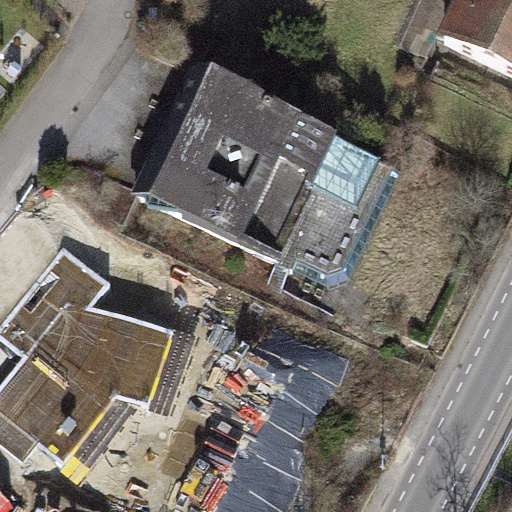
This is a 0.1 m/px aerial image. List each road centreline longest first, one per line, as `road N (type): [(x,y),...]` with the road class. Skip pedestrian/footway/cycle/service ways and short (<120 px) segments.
road 1 (residential): [(0,191),(115,17),(117,0)]
road 2 (secondary): [(418,511),(511,331)]
